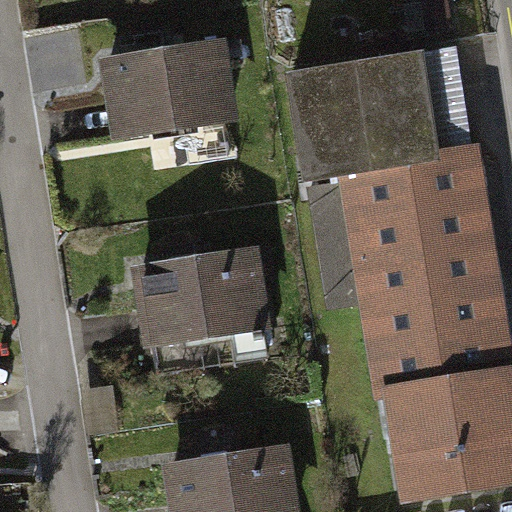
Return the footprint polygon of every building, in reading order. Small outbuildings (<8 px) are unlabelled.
[(455,4),(409,11),(413,43),(460,36),(455,4)] [(234,45),(107,63),(120,149),(214,136),(218,165),(251,160),(234,45)] [(304,186),(484,156),(467,61),(288,92),(304,186)] [(511,375),(511,319),(484,156),(304,186),(327,319),(369,312),(384,397),(511,375)] [(255,250),(124,269),(135,348),(231,334),(235,359),(270,354),(255,250)] [(511,375),(384,397),(403,511),(434,511),(511,498),(511,375)] [(298,511),(289,448),(158,466),(164,511),(298,511)]
